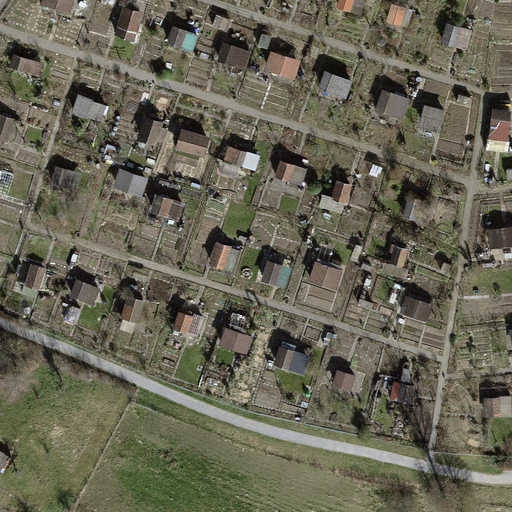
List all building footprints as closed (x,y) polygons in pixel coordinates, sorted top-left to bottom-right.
[(44,0),(44,3),(71,13),(75,0),(44,0)] [(248,68),(253,49),(226,42),(221,60),(248,68)] [(273,50),(268,73),(299,80),(304,57),(273,50)] [(349,97),(355,79),(329,71),(323,89),(349,97)] [(406,117),(412,99),(386,90),(380,108),(406,117)] [(76,112),(104,120),(109,103),(81,95),(76,112)] [(445,131),(448,108),(426,105),(423,129),(445,131)] [(511,109),(496,109),(495,137),(511,137),(511,109)] [(183,126),(177,148),(207,157),(214,135),(183,126)] [(304,184),(308,167),(283,162),(279,179),(304,184)] [(119,186),(144,195),(151,177),(126,168),(119,186)] [(318,261),(312,281),(339,290),(346,270),(318,261)] [(251,352),(255,337),(228,329),(224,345),(251,352)] [(278,365),(307,373),(312,353),(283,346),(278,365)]
